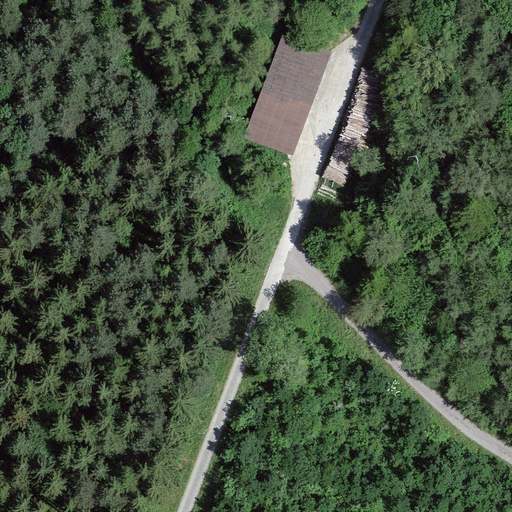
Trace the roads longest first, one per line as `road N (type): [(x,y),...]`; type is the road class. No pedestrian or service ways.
road 1 (track): [(378,0),(184,511)]
road 2 (track): [(285,246),(421,383),(511,454)]
